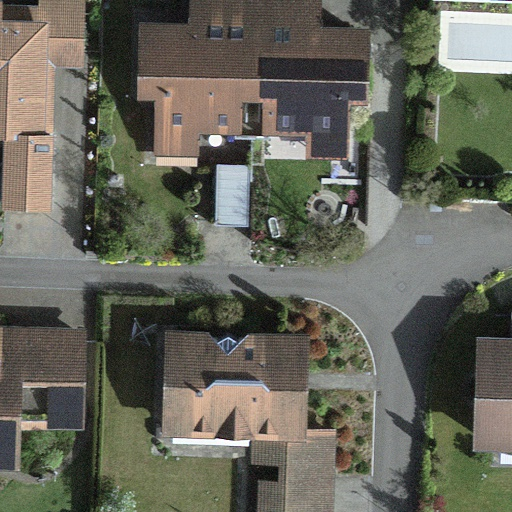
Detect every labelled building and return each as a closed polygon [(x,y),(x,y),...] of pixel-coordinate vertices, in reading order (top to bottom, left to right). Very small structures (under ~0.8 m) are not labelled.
[(0,131),(7,132),(5,202),(47,203),(49,133),(37,132),(40,47),(80,49),(81,0),(41,0),(41,8),(0,6),(0,131)] [(246,73),(247,22),(198,20),(196,20),(195,29),(147,28),(145,85),(162,85),(162,117),(157,117),(156,149),(196,150),(196,120),(236,121),(237,73),(246,73)] [(313,23),(311,23),(261,22),(260,74),(269,74),(268,122),(342,124),(343,89),(360,90),(361,33),(313,32),(313,23)] [(260,167),(230,166),(229,223),(259,224),(260,167)] [(0,456),(13,457),(14,417),(79,419),(82,334),(0,331),(0,456)] [(302,339),(236,336),(228,331),(218,336),(172,334),(169,424),(256,427),(255,452),(261,458),(285,459),(284,480),(263,480),(261,511),(325,511),(329,430),(299,429),(302,339)] [(511,342),(482,341),(478,436),(511,437),(511,342)]
